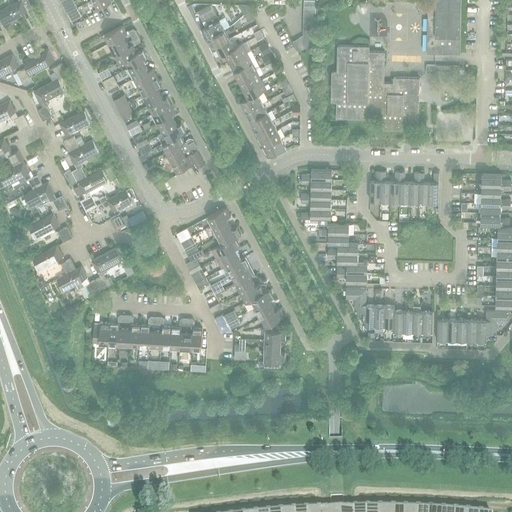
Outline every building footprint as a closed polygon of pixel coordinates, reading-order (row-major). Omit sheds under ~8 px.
[(27,10),(25,5),(24,3),(22,0),(19,0),(0,10),(0,16),(3,23),(27,10)] [(32,28),(41,23),(30,2),(29,0),(24,3),(25,5),(27,10),(30,15),(26,17),(32,28)] [(67,12),(77,6),(74,0),(67,0),(68,1),(62,3),(67,12)] [(460,53),(461,0),(435,0),(435,2),(428,2),(427,52),(460,53)] [(203,20),(216,13),(211,3),(197,10),(203,20)] [(77,6),(67,12),(71,21),(82,15),(77,6)] [(206,38),(224,28),(230,26),(225,16),(202,28),(206,38)] [(123,35),(127,33),(123,24),(105,34),(109,42),(123,35)] [(211,47),(229,37),(224,28),(206,38),(211,47)] [(315,42),(315,29),(303,29),(303,35),(315,42)] [(128,45),(123,35),(109,42),(115,53),(129,45),(128,45)] [(304,48),(315,42),(303,35),(298,37),(304,48)] [(216,56),(225,52),(224,52),(234,47),(234,46),(229,37),(211,47),(216,56)] [(298,51),(304,48),(298,37),(293,40),(298,51)] [(229,61),(251,50),(246,40),(234,46),(234,47),(224,52),(225,52),(229,61)] [(119,61),(124,58),(137,51),(133,43),(128,45),(129,45),(115,53),(119,61)] [(384,81),(384,65),(385,50),(369,50),(369,45),(338,44),(337,70),(332,69),(331,101),(336,101),(336,117),(368,117),(368,112),(382,112),(381,128),(403,129),(403,123),(418,124),(420,77),(393,76),(393,81),(384,81)] [(143,59),(147,57),(143,48),(137,51),(124,58),(129,67),(143,59)] [(30,73),(54,60),(48,49),(24,62),(26,67),(30,73)] [(234,70),(252,60),(256,59),(251,50),(229,61),(234,70)] [(272,52),(263,57),(266,64),(276,58),(272,52)] [(0,74),(18,65),(13,54),(0,60),(0,74)] [(148,70),(143,59),(129,67),(134,77),(148,70)] [(239,79),(257,70),(260,68),(256,59),(252,60),(234,70),(239,79)] [(58,77),(58,78),(67,73),(62,62),(52,67),(58,78),(58,77)] [(23,82),(32,77),(30,73),(26,67),(17,72),(23,82)] [(139,85),(157,76),(152,67),(148,70),(134,77),(139,85)] [(243,88),(262,79),(257,70),(239,79),(243,88)] [(157,87),(162,84),(157,76),(139,85),(143,94),(157,86),(157,87)] [(46,104),(47,104),(49,103),(46,98),(64,88),(58,78),(58,77),(58,78),(38,88),(34,90),(40,101),(41,100),(44,105),(46,104)] [(258,92),(266,88),(262,79),(243,88),(248,97),(258,92)] [(162,97),(157,87),(157,86),(143,94),(149,104),(163,97),(162,97)] [(263,101),(258,92),(248,97),(240,101),(245,111),(263,101)] [(113,99),(117,107),(128,102),(124,93),(113,99)] [(153,113),(169,104),(171,103),(167,94),(162,97),(163,97),(149,104),(153,113)] [(14,118),(17,116),(15,111),(12,104),(10,100),(0,104),(0,118),(9,114),(10,114),(12,118),(14,118)] [(249,120),(267,110),(263,101),(245,111),(249,120)] [(128,102),(117,107),(123,118),(134,112),(128,102)] [(171,114),(176,112),(171,103),(169,104),(153,113),(158,121),(171,114)] [(52,115),(47,104),(46,104),(44,105),(43,106),(37,109),(43,120),(50,116),(52,115)] [(66,133),(90,120),(84,109),(60,122),(66,133)] [(254,129),(272,120),(267,110),(249,120),(254,129)] [(17,116),(14,118),(20,128),(29,123),(23,113),(18,115),(17,116)] [(177,124),(171,114),(158,121),(163,132),(177,124)] [(259,138),(277,129),(272,120),(254,129),(259,138)] [(167,140),(168,140),(180,133),(181,133),(186,131),(181,122),(177,124),(163,132),(158,134),(162,142),(167,140)] [(264,147),(282,138),(277,129),(259,138),(264,147)] [(185,141),(181,133),(180,133),(168,140),(167,140),(162,142),(167,151),(180,144),(181,144),(185,142),(185,141)] [(69,151),(79,146),(74,135),(63,141),(69,151)] [(9,154),(13,152),(10,147),(4,136),(0,138),(0,152),(4,150),(7,156),(9,155),(9,154)] [(81,165),(81,166),(83,165),(80,159),(99,149),(93,138),(79,146),(80,146),(69,151),(69,152),(74,162),(76,161),(79,166),(81,165)] [(282,138),(264,147),(269,157),(287,147),(282,138)] [(195,142),(194,140),(188,143),(187,140),(185,141),(185,142),(181,144),(180,144),(167,151),(172,162),(186,154),(192,151),(191,149),(196,146),(196,147),(197,146),(195,142)] [(196,147),(196,146),(191,149),(192,151),(186,154),(172,162),(177,170),(194,161),(197,166),(204,163),(196,147)] [(9,154),(9,155),(14,165),(24,160),(23,160),(18,149),(13,152),(9,154)] [(28,178),(32,176),(29,171),(24,160),(14,165),(0,172),(0,174),(5,184),(24,174),(27,179),(28,178)] [(87,176),(81,166),(81,165),(79,166),(72,170),(70,168),(64,171),(71,184),(77,180),(77,181),(87,176)] [(86,197),(91,194),(89,189),(95,186),(97,189),(100,187),(98,184),(107,179),(102,168),(87,176),(77,181),(86,197)] [(302,178),(332,179),(332,169),(312,168),(311,174),(302,173),(302,178)] [(380,200),(381,170),(377,170),(376,179),(371,179),(370,200),(380,200)] [(390,200),(390,180),(385,180),(385,170),(381,170),(380,200),(390,200)] [(399,201),(400,170),(396,170),(396,180),(390,180),(390,200),(399,201)] [(409,201),(410,180),(404,180),(405,171),(400,170),(399,201),(409,201)] [(419,201),(419,171),(415,171),(415,180),(410,180),(409,201),(419,201)] [(428,201),(429,181),(424,181),(424,171),(419,171),(419,201),(428,201)] [(429,181),(428,201),(438,202),(439,171),(434,171),(434,181),(429,181)] [(32,176),(28,178),(34,189),(43,184),(37,173),(32,176)] [(482,183),(511,183),(511,179),(501,179),(502,173),(482,173),(482,183)] [(331,188),(332,179),(302,178),(302,182),(311,183),(311,188),(331,188)] [(54,192),(48,181),(43,184),(34,189),(24,194),(30,205),(47,195),(50,200),(53,199),(55,198),(52,193),(54,192)] [(511,188),(511,183),(482,183),(482,192),(501,193),(501,188),(511,188)] [(331,198),(331,188),(311,188),(311,193),(301,193),(301,197),(331,198)] [(130,197),(126,189),(107,199),(113,210),(125,204),(127,208),(136,203),(132,196),(130,197)] [(501,198),(501,193),(482,192),(481,202),(510,203),(511,198),(501,198)] [(55,198),(53,199),(58,210),(67,205),(62,194),(57,197),(55,198)] [(91,194),(86,197),(80,199),(86,210),(97,204),(91,194)] [(331,207),(331,198),(301,197),(301,202),(311,202),(311,207),(331,207)] [(510,207),(510,203),(481,202),(481,212),(501,212),(501,207),(510,207)] [(226,217),(231,215),(226,206),(208,216),(212,224),(226,217)] [(331,218),(331,207),(311,207),(310,212),(301,212),(301,217),(331,218)] [(35,236),(59,223),(53,212),(29,225),(35,236)] [(500,217),(501,212),(481,212),(481,222),(510,222),(510,217),(500,217)] [(116,228),(125,223),(120,213),(110,218),(116,228)] [(215,237),(218,235),(232,228),(226,217),(212,224),(215,230),(212,231),(215,237)] [(319,232),(349,233),(349,223),(329,223),(329,228),(319,228),(319,232)] [(63,241),(73,236),(67,225),(58,230),(63,241)] [(235,237),(241,234),(236,225),(232,228),(218,235),(222,243),(235,237)] [(498,237),(511,237),(511,226),(498,227),(498,237)] [(181,241),(192,235),(187,227),(176,232),(181,241)] [(349,243),(349,242),(349,233),(319,232),(319,237),(328,237),(328,243),(338,243),(338,242),(349,243)] [(181,241),(184,247),(195,242),(192,235),(181,241)] [(240,245),(235,237),(222,243),(212,249),(216,257),(235,247),(240,245)] [(511,237),(498,237),(497,246),(511,246),(511,237)] [(328,252),(358,253),(358,243),(349,242),(349,243),(338,242),(338,243),(338,248),(328,247),(328,252)] [(38,268),(62,255),(57,244),(32,257),(38,268)] [(511,246),(497,246),(497,256),(511,256),(511,246)] [(100,275),(104,274),(106,273),(103,268),(122,258),(116,247),(92,260),(98,271),(100,275)] [(222,268),(227,265),(241,258),(235,247),(216,257),(222,268)] [(188,255),(191,260),(205,253),(202,248),(188,255)] [(358,262),(358,253),(328,252),(328,256),(337,256),(337,262),(347,262),(358,262)] [(231,273),(250,264),(245,255),(241,258),(227,265),(231,273)] [(511,256),(497,256),(497,265),(511,265),(511,256)] [(61,262),(67,273),(76,268),(70,258),(61,262)] [(337,271),(367,272),(367,262),(358,262),(347,262),(347,267),(337,267),(337,271)] [(250,275),(254,272),(250,264),(231,273),(236,282),(250,274),(250,275)] [(86,283),(90,281),(87,276),(81,265),(76,268),(67,273),(57,278),(63,289),(82,279),(84,284),(86,283)] [(511,265),(497,265),(497,275),(511,275),(511,265)] [(367,282),(367,272),(337,271),(337,276),(346,276),(346,282),(367,282)] [(104,274),(100,275),(100,276),(95,278),(101,289),(110,284),(104,274)] [(255,285),(250,275),(250,274),(236,282),(241,292),(255,285)] [(511,275),(497,275),(496,285),(511,285),(511,275)] [(90,281),(86,283),(91,294),(101,289),(95,278),(90,281)] [(246,301),(251,298),(264,291),(259,282),(255,285),(241,292),(246,301)] [(511,285),(496,285),(496,294),(511,294),(511,285)] [(366,304),(366,287),(346,287),(346,297),(356,298),(355,311),(365,311),(366,304)] [(269,299),(274,297),(269,288),(264,291),(251,298),(255,306),(269,299)] [(511,294),(496,294),(496,304),(511,304),(511,294)] [(275,309),(269,299),(255,306),(261,317),(275,309)] [(375,304),(366,304),(365,311),(364,326),(374,326),(375,304)] [(384,326),(385,304),(375,304),(374,326),(384,326)] [(394,310),(395,310),(395,305),(385,304),(384,326),(393,327),(394,327),(394,310)] [(281,322),(279,318),(284,316),(279,307),(275,309),(261,317),(265,325),(274,321),(273,329),(280,329),(281,322)] [(227,321),(238,316),(234,309),(224,314),(227,321)] [(486,333),(496,333),(496,320),(506,320),(506,310),(486,309),(486,319),(486,333)] [(404,310),(395,310),(394,310),(394,327),(393,327),(393,331),(403,332),(404,310)] [(413,332),(413,310),(404,310),(403,332),(413,332)] [(422,332),(423,310),(413,310),(413,332),(422,332)] [(423,310),(422,332),(432,333),(433,311),(423,310)] [(238,316),(227,321),(230,328),(241,322),(238,316)] [(447,340),(448,318),(438,318),(437,340),(447,340)] [(457,340),(457,318),(448,318),(447,340),(457,340)] [(467,341),(467,319),(457,318),(457,340),(467,341)] [(476,341),(477,319),(467,319),(467,341),(476,341)] [(486,319),(477,319),(476,341),(486,341),(486,333),(486,319)] [(109,342),(110,322),(94,321),(93,341),(109,342)] [(280,329),(273,329),(274,321),(265,325),(266,325),(265,338),(281,339),(286,339),(286,329),(280,329)] [(120,322),(110,322),(109,342),(118,343),(119,327),(120,322)] [(140,344),(141,324),(131,323),(131,328),(130,344),(140,344)] [(150,329),(150,324),(141,324),(140,344),(149,345),(150,329)] [(170,346),(171,325),(162,325),(161,330),(162,330),(161,345),(170,346)] [(181,331),(181,326),(171,325),(170,346),(180,346),(181,331)] [(131,328),(119,327),(118,343),(130,344),(131,328)] [(201,348),(202,327),(193,327),(192,331),(192,332),(192,347),(201,348)] [(161,330),(150,329),(149,345),(161,345),(162,330),(161,330)] [(192,331),(181,331),(180,346),(192,347),(192,332),(192,331)] [(280,350),(281,339),(265,338),(265,350),(280,351),(280,350)] [(246,350),(239,349),(235,349),(234,358),(246,359),(246,350)] [(280,351),(265,350),(264,359),(259,359),(259,366),(279,367),(279,360),(285,360),(285,351),(280,350),(280,351)]
